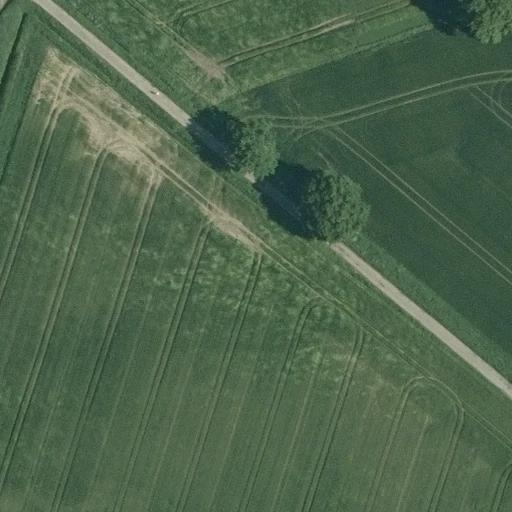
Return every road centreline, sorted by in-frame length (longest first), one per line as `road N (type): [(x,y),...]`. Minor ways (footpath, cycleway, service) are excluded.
road 1 (unclassified): [(42,0),(511,392)]
road 2 (track): [(0,118),(34,0)]
